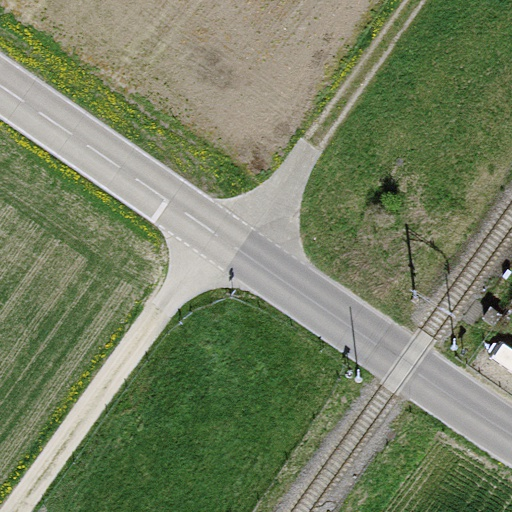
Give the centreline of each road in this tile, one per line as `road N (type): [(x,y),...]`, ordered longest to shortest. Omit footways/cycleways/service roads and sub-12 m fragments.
road 1 (track): [(35,511),(407,0)]
road 2 (unclassified): [(511,435),(0,92)]
